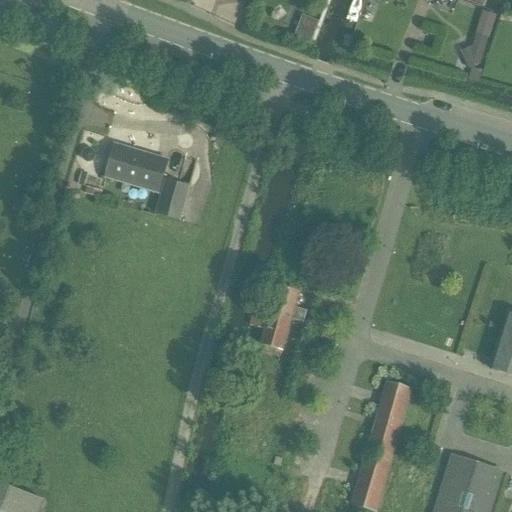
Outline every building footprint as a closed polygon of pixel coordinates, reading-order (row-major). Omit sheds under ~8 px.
[(446,0),(486,14),(490,0),(446,0)] [(472,49),(461,54),(468,70),(480,64),(494,18),(483,15),(472,49)] [(115,146),(105,180),(158,196),(168,162),(115,146)] [(84,151),(81,155),(82,160),(87,163),(92,162),(95,157),(94,152),(89,149),(84,151)] [(156,214),(180,221),(189,189),(166,182),(156,214)] [(256,307),(250,327),(265,331),(261,346),(282,352),(291,320),(302,323),(302,325),(303,326),(307,312),(306,312),(295,308),(299,294),(278,288),(271,311),(256,307)] [(511,316),(509,316),(492,371),(511,377),(511,316)] [(387,384),(351,506),(370,511),(376,511),(411,391),(387,384)] [(436,511),(487,511),(500,474),(481,469),(482,467),(472,464),(471,465),(453,460),(436,511)] [(39,511),(44,502),(0,484),(0,511),(39,511)]
